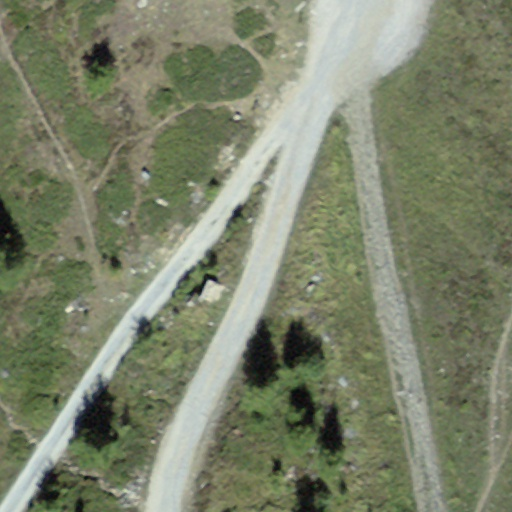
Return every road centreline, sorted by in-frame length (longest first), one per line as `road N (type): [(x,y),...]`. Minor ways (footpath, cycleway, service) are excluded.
road 1 (track): [(353,0),(0,507)]
road 2 (track): [(358,0),(210,353),(167,511)]
